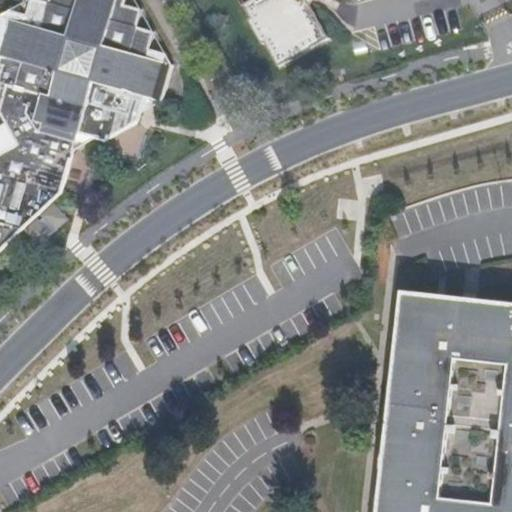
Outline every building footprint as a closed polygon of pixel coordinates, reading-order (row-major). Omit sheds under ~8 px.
[(165,100),(174,67),(148,22),(135,0),(27,0),(0,15),(0,64),(5,66),(0,99),(0,104),(10,124),(8,124),(18,141),(29,158),(40,159),(36,194),(54,197),(57,201),(64,195),(81,135),(108,141),(139,122),(149,96),(165,100)] [(244,0),(255,18),(251,21),(265,45),(270,42),(282,66),(330,38),(308,0),(244,0)] [(18,141),(8,124),(0,127),(0,139),(5,150),(18,141)] [(0,254),(16,239),(57,201),(54,197),(36,194),(40,159),(29,158),(18,141),(5,150),(0,139),(0,254)] [(511,511),(511,304),(405,293),(381,511),(511,511)]
